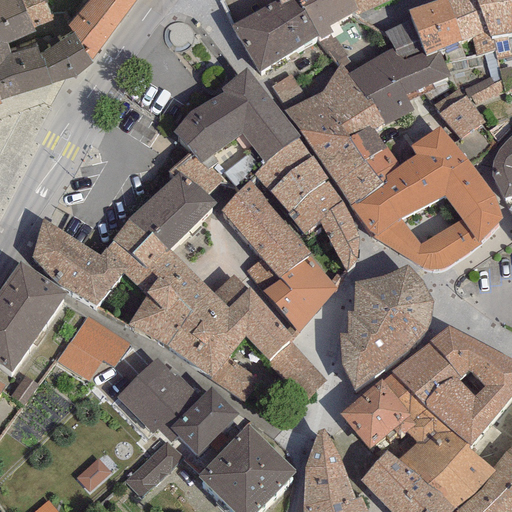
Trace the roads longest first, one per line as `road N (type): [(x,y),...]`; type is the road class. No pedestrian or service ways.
road 1 (residential): [(307,445),(149,357),(1,252)]
road 2 (residential): [(197,0),(382,262)]
road 3 (tertiary): [(1,252),(106,68)]
road 4 (residential): [(346,417),(336,330),(382,262)]
road 5 (residential): [(464,325),(346,417)]
